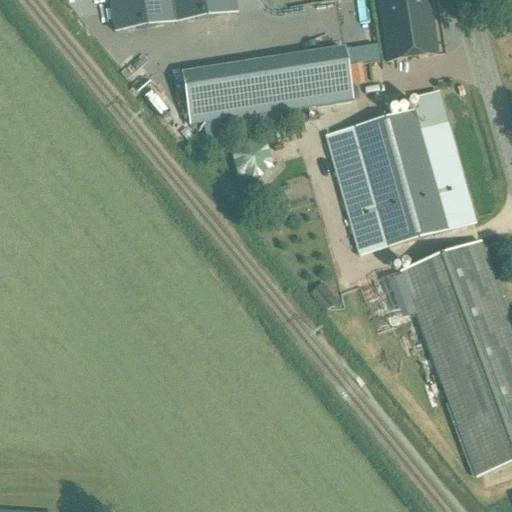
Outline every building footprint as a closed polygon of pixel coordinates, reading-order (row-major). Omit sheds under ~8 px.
[(236,15),(233,0),(109,0),(114,34),(175,25),(236,15)] [(425,0),(375,0),(385,65),(435,57),(425,0)] [(343,48),(179,74),(188,129),(199,127),(203,126),(206,141),(287,128),(285,113),(297,111),(351,103),(349,87),(346,68),(343,48)] [(363,260),(477,228),(439,94),(417,101),(419,112),(329,138),(363,260)] [(271,167),(265,148),(246,144),(232,158),(238,177),(257,182),(271,167)] [(511,332),(481,248),(401,277),(477,483),(511,469),(511,332)]
